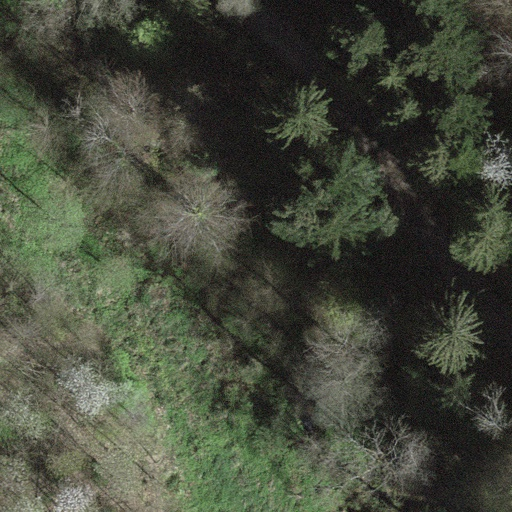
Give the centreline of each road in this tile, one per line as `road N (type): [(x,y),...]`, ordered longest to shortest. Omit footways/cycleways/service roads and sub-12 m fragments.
road 1 (track): [(511,345),(457,287),(389,171),(289,45),(231,0)]
road 2 (track): [(0,176),(97,274),(260,511)]
